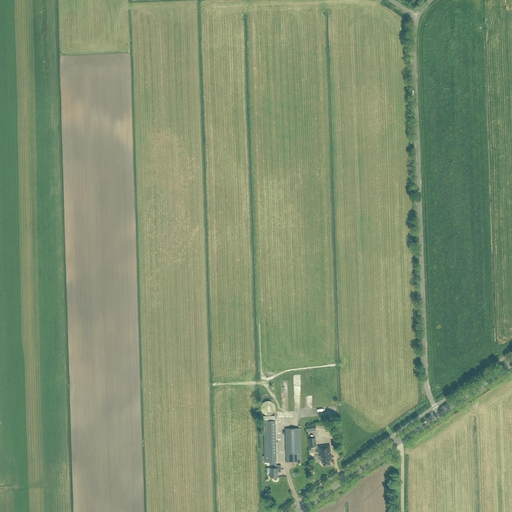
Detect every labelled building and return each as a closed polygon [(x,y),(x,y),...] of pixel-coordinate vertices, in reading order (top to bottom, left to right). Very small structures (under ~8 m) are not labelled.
[(269,415),(271,414),(273,412),(274,409),(274,407),(273,404),(271,402),(269,401),(266,401),(264,402),(262,404),(261,407),(261,409),(262,412),(263,414),(266,415),(269,415)] [(270,465),(275,466),(275,465),(277,465),(277,462),(276,421),(263,421),(264,463),(270,463),(270,465)] [(285,428),(286,462),(301,462),(301,461),(300,428),(285,428)] [(322,461),(323,465),(330,464),(330,459),(332,459),(331,455),(329,455),(329,452),(330,452),(329,444),(318,446),(320,461),(322,461)] [(281,465),(277,465),(275,465),(275,466),(275,468),(270,468),(270,477),(274,477),(273,479),(274,480),(276,480),(277,479),(277,478),(278,472),(281,472),(281,465)]
